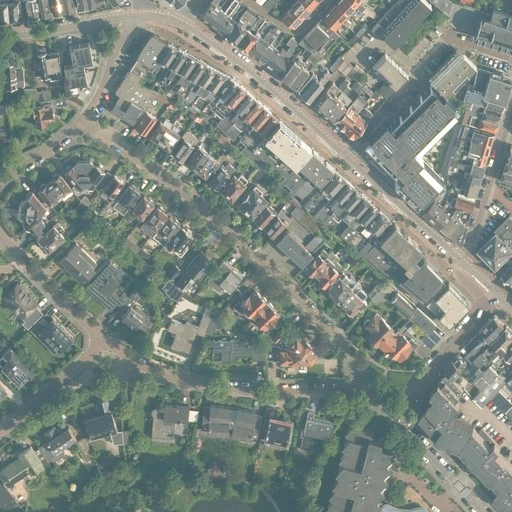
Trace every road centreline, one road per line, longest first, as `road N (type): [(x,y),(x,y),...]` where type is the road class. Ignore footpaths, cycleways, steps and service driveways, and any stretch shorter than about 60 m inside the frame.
road 1 (residential): [(361,386),(359,365),(227,230),(80,120)]
road 2 (residential): [(101,338),(155,372),(197,383),(361,386)]
road 3 (residential): [(345,154),(457,39),(511,57)]
road 4 (tertiary): [(345,154),(178,22)]
road 5 (tertiary): [(465,263),(345,154)]
road 6 (residential): [(0,235),(101,338)]
road 7 (tertiary): [(140,16),(0,36)]
road 8 (residential): [(399,412),(487,304)]
road 9 (residential): [(506,132),(465,263)]
road 10 (residential): [(0,430),(101,338)]
road 11 (residential): [(399,412),(483,511)]
road 12 (residential): [(140,16),(116,45),(80,120)]
